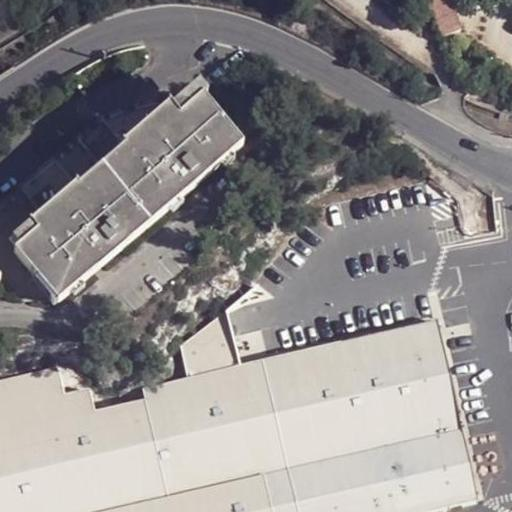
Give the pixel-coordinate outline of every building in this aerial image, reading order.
[(428,0),(437,20),(445,37),(461,29),(447,0),(428,0)] [(102,169),(150,226),(193,190),(242,148),(202,100),(179,120),(169,107),(123,146),(125,150),(102,169)] [(150,226),(102,169),(79,188),(77,186),(30,224),(38,233),(15,253),(57,303),(97,270),(150,226)] [(187,385),(248,371),(234,313),(181,347),(187,385)] [(0,511),(274,511),(267,479),(464,434),(440,328),(248,371),(187,385),(95,407),(90,379),(66,385),(61,370),(0,385),(0,511)] [(434,511),(479,502),(464,434),(267,479),(274,511),(434,511)]
